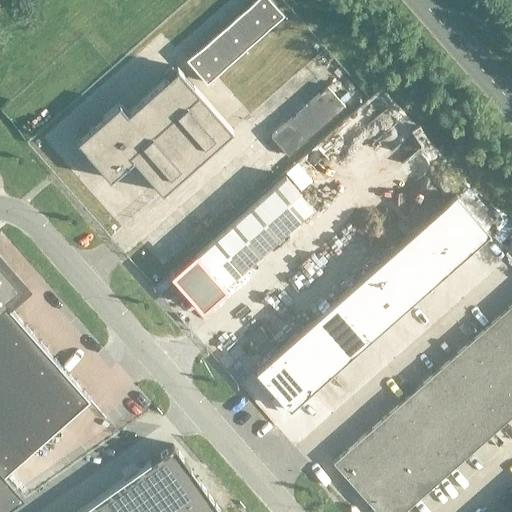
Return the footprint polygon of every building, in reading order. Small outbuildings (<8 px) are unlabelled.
[(272,0),(251,0),(186,58),(207,81),(284,13),(272,0)] [(119,101),(75,139),(110,178),(132,158),(162,191),(233,129),(177,66),(127,110),(119,101)] [(327,85),(271,135),(288,154),(344,105),(327,85)] [(285,175),(196,253),(173,274),(202,307),(224,287),(222,284),(312,205),(285,175)] [(490,230),(456,192),(255,369),(289,408),(490,230)] [(0,259),(0,469),(3,473),(89,396),(6,302),(24,286),(0,259)] [(401,511),(511,414),(511,302),(332,461),(377,511),(401,511)] [(221,511),(173,443),(75,511),(221,511)] [(0,469),(0,511),(23,496),(0,469)]
